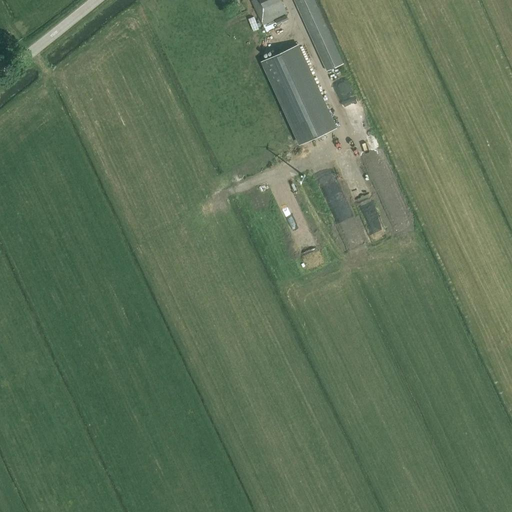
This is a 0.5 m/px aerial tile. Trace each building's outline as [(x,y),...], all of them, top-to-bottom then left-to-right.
[(263,24),(288,13),(281,0),(253,0),(252,1),(263,24)] [(294,0),(327,71),(344,63),(314,0),(294,0)] [(263,27),(267,34),(279,29),(276,22),(263,27)] [(298,45),(263,61),(301,144),(336,128),(298,45)] [(357,133),(360,143),(371,140),(368,130),(357,133)] [(358,201),(359,208),(374,204),(372,198),(358,201)]
